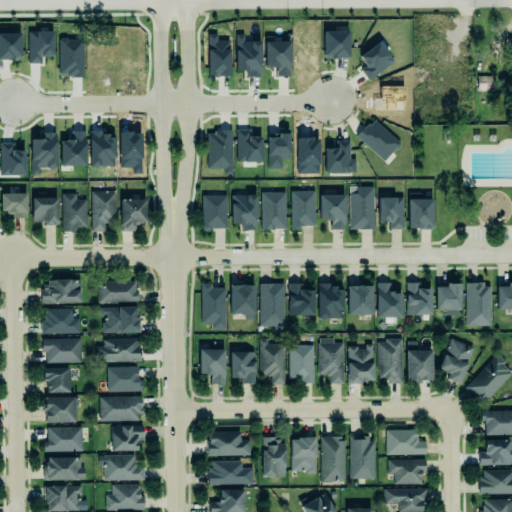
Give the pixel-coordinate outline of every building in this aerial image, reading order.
[(27,32),(28,64),(41,64),(41,56),(53,56),(52,31),(27,32)] [(323,59),(348,58),(348,31),(323,31),(323,59)] [(0,60),(20,60),(20,33),(0,33),(0,60)] [(234,71),(246,71),(246,77),(260,77),(260,41),(243,41),(244,35),(235,35),(234,71)] [(290,39),(264,39),(264,67),(275,67),(275,76),(289,77),(290,39)] [(58,75),(81,76),(82,40),(59,40),(58,75)] [(364,67),(360,69),(366,79),(393,65),(381,42),(358,55),(364,67)] [(448,49),(423,49),(423,67),(447,67),(448,49)] [(462,91),(470,92),(471,60),(463,60),(462,91)] [(477,91),(493,91),(493,76),(477,76),(477,91)] [(356,135),(382,162),(399,145),(374,118),(356,135)] [(69,128),(81,128),(83,161),(74,161),(73,163),(68,163),(67,162),(58,162),(57,137),(70,136),(69,128)] [(261,162),(260,136),(249,136),(249,130),(235,130),(236,162),(261,162)] [(206,169),(223,168),(223,175),(231,174),(230,131),(206,132),(206,169)] [(55,133),(42,133),(42,139),(29,139),(30,175),(39,174),(39,169),(56,168),(55,133)] [(267,169),(281,169),(281,158),(289,158),(288,133),(266,133),(267,169)] [(113,165),(113,134),(90,134),(90,165),(113,165)] [(324,148),(324,173),(348,173),(349,141),(334,141),(334,148),(324,148)] [(0,151),(0,175),(24,175),(24,151),(13,150),(13,143),(0,143),(0,151)] [(353,186),(353,193),(345,193),(346,230),(371,229),(371,186),(353,186)] [(89,190),(89,230),(103,230),(103,222),(106,222),(106,220),(113,220),(113,190),(89,190)] [(0,191),(24,191),(24,217),(11,217),(11,213),(5,213),(5,209),(0,209),(0,191)] [(31,196),(37,196),(37,191),(44,191),(44,195),(56,195),(56,224),(51,224),(51,223),(42,223),(42,221),(38,221),(38,220),(30,220),(31,196)] [(258,230),(282,229),(282,192),(258,191),(258,230)] [(314,226),(314,191),(290,191),(290,231),(300,230),(300,226),(314,226)] [(60,192),(74,192),(74,198),(84,198),(85,225),(73,226),(73,230),(60,230),(60,192)] [(198,229),(198,194),(224,194),(224,229),(209,229),(206,232),(201,232),(198,229)] [(316,195),(340,194),(341,229),(328,229),(328,222),(322,222),(322,220),(316,220),(316,195)] [(407,229),(431,229),(432,199),(420,199),(420,194),(408,194),(407,229)] [(228,195),(253,196),(253,230),(239,230),(239,225),(228,225),(228,195)] [(119,197),(144,197),(144,219),(137,219),(137,223),(132,223),(132,229),(119,229),(119,197)] [(402,229),(402,197),(377,198),(378,223),(389,223),(389,229),(402,229)] [(46,279),(52,278),(52,277),(67,277),(68,278),(78,278),(79,296),(77,296),(78,300),(39,301),(39,288),(42,288),(42,283),(46,283),(46,279)] [(94,281),(94,302),(115,303),(138,302),(138,285),(133,277),(101,277),(94,281)] [(345,280),(346,314),(371,315),(371,281),(357,280),(345,280)] [(434,285),(445,285),(444,280),(458,280),(459,308),(456,308),(456,314),(444,314),(444,307),(434,308),(434,285)] [(464,281),(464,324),(489,324),(488,285),(481,285),(481,280),(464,281)] [(286,282),(293,281),(300,281),(300,288),(312,287),(313,313),(287,314),(286,282)] [(316,281),(329,281),(329,283),(335,284),(341,284),(341,316),(326,316),(325,316),(324,316),(324,317),(323,318),(320,318),(318,316),(317,316),(316,281)] [(375,281),(375,315),(395,315),(396,316),(399,316),(399,314),(400,314),(400,290),(394,290),(391,290),(392,288),(389,288),(389,281),(375,281)] [(199,282),(209,282),(209,286),(223,286),(224,327),(210,327),(210,321),(199,322),(199,282)] [(228,282),(228,311),(239,311),(240,313),(244,313),(244,317),(252,318),(252,283),(244,283),(244,282),(239,282),(239,283),(238,283),(238,282),(228,282)] [(258,282),(282,282),(282,325),(258,325),(258,282)] [(430,289),(417,289),(417,283),(404,283),(405,315),(430,315),(430,289)] [(511,309),(511,283),(506,283),(506,287),(496,287),(496,310),(511,309)] [(116,304),(134,304),(134,312),(136,312),(136,318),(137,318),(138,331),(100,332),(100,321),(103,321),(102,314),(98,314),(98,306),(116,306),(116,304)] [(43,319),(43,314),(44,313),(44,308),(70,307),(69,314),(71,315),(71,317),(77,317),(78,332),(39,333),(39,319),(43,319)] [(40,337),(79,337),(79,362),(43,362),(43,352),(40,352),(40,337)] [(105,338),(105,339),(101,339),(101,345),(94,346),(94,361),(139,361),(139,353),(136,353),(136,337),(105,338)] [(316,342),(318,342),(318,337),(332,337),(332,342),(341,342),(342,382),(328,383),(328,375),(324,375),(324,373),(316,374),(316,342)] [(436,366),(447,371),(445,377),(457,382),(471,347),(449,337),(436,366)] [(257,338),(265,338),(265,343),(282,343),(282,384),(269,384),(269,376),(265,376),(265,374),(257,374),(257,338)] [(405,339),(416,339),(416,348),(430,348),(430,378),(428,378),(419,378),(419,381),(412,381),(412,377),(409,377),(409,379),(405,379),(405,339)] [(401,340),(376,340),(376,378),(385,378),(386,384),(401,383),(401,340)] [(286,344),(286,384),(311,384),(311,344),(286,344)] [(372,344),(364,344),(364,347),(346,348),(347,383),(372,382),(372,344)] [(209,383),(222,383),(222,348),(197,348),(197,372),(209,372),(209,383)] [(228,350),(245,350),(253,351),(253,383),(240,383),(240,376),(228,376),(228,350)] [(511,371),(494,355),(464,388),(482,405),(511,372),(511,371)] [(103,365),(103,392),(139,391),(138,376),(136,364),(103,365)] [(40,366),(67,366),(67,391),(45,391),(45,380),(40,380),(40,366)] [(43,396),(72,395),(72,399),(76,398),(76,406),(74,406),(74,421),(43,421),(43,409),(40,410),(40,403),(43,403),(43,396)] [(97,396),(139,395),(140,412),(136,413),(136,419),(98,420),(97,396)] [(479,410),(511,410),(511,434),(483,434),(482,420),(479,420),(479,410)] [(111,451),(137,451),(136,438),(142,438),(142,426),(110,426),(111,451)] [(81,451),(81,427),(44,427),(45,452),(81,451)] [(384,429),(384,454),(424,454),(424,440),(416,440),(416,436),(414,436),(414,429),(384,429)] [(207,456),(249,455),(249,440),(239,440),(239,432),(207,432),(207,456)] [(367,435),(367,440),(372,440),(372,478),(348,478),(347,435),(367,435)] [(260,436),(273,436),(271,439),(278,439),(278,443),(282,443),(282,475),(260,475),(260,449),(264,449),(264,444),(260,444),(260,436)] [(289,439),(296,439),(296,437),(302,437),(302,436),(313,436),(313,442),(314,442),(314,474),(303,474),(303,471),(289,471),(289,439)] [(320,482),(344,481),(343,436),(319,437),(320,482)] [(509,440),(483,440),(483,452),(477,452),(477,465),(510,465),(509,440)] [(134,455),(97,455),(97,466),(102,465),(103,481),(143,480),(143,467),(134,467),(134,455)] [(79,458),(44,457),(44,480),(84,480),(84,466),(79,466),(79,458)] [(386,459),(424,458),(424,472),(420,472),(420,477),(419,477),(419,483),(392,484),(392,474),(386,474),(386,459)] [(210,460),(239,460),(239,468),(251,467),(251,484),(206,484),(206,471),(207,470),(207,467),(210,467),(210,460)] [(478,494),(511,494),(511,476),(511,477),(511,470),(479,470),(478,494)] [(139,484),(110,485),(111,495),(105,495),(105,510),(143,510),(143,495),(139,495),(139,484)] [(81,486),(44,486),(44,511),(86,511),(85,498),(81,498),(81,486)] [(207,501),(207,511),(243,511),(243,488),(218,489),(218,495),(216,495),(216,500),(207,501)] [(425,488),(382,489),(383,504),(397,504),(397,511),(421,511),(421,503),(426,503),(425,488)] [(302,511),(299,505),(316,495),(317,496),(323,492),(333,511),(302,511)] [(511,511),(511,498),(480,499),(479,511),(511,511)]
